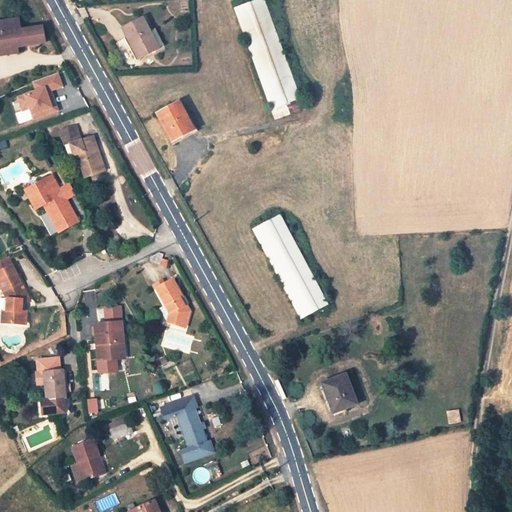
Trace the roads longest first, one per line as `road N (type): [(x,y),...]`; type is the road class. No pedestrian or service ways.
road 1 (unclassified): [(311,511),(275,407),(54,0)]
road 2 (track): [(511,223),(475,439),(472,511)]
road 3 (track): [(159,191),(206,142),(300,118)]
